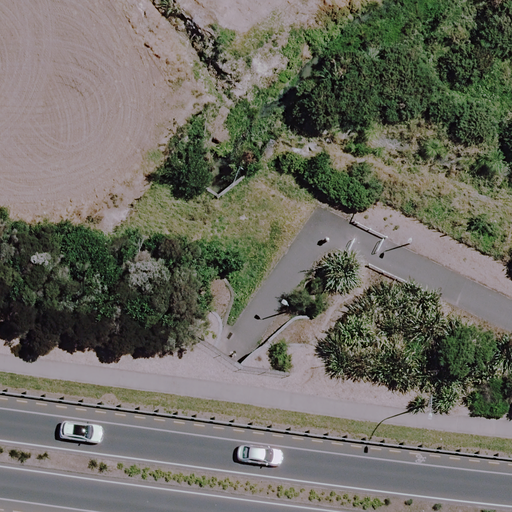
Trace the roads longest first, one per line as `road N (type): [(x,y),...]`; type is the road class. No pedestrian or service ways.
road 1 (secondary): [(0,424),(511,483)]
road 2 (secondary): [(211,511),(0,484)]
